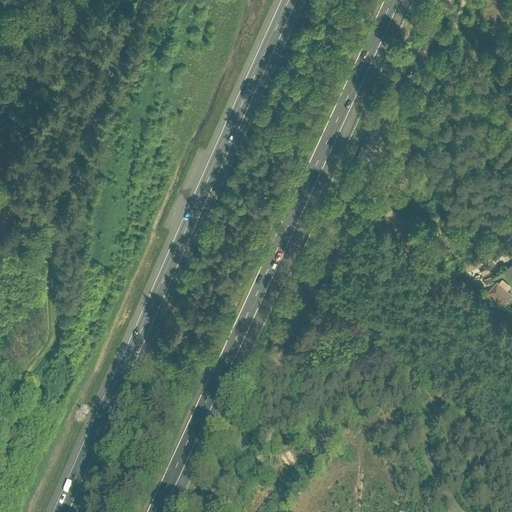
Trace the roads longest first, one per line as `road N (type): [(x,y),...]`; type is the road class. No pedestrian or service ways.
road 1 (motorway): [(155,511),(391,0)]
road 2 (secondary): [(204,511),(439,0)]
road 3 (motorway): [(288,0),(61,511)]
